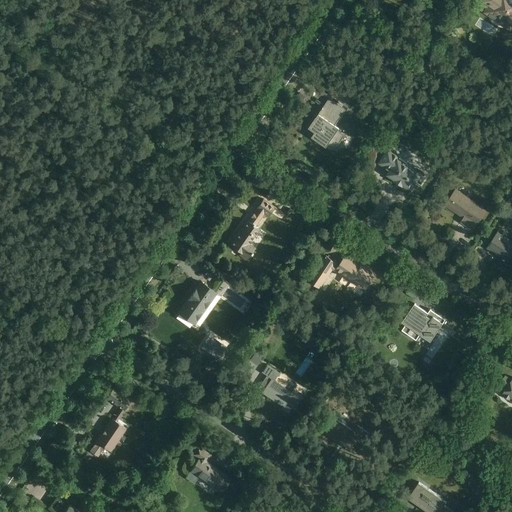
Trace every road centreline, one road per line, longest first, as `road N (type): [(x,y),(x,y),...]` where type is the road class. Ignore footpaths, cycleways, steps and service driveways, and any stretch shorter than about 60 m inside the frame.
road 1 (residential): [(511,325),(244,139)]
road 2 (residential): [(349,511),(104,345)]
road 3 (residential): [(244,139),(104,345)]
road 4 (residential): [(104,345),(0,493)]
road 5 (residential): [(339,0),(244,139)]
